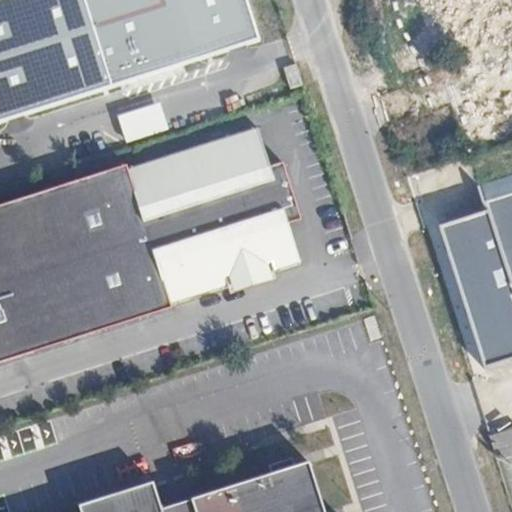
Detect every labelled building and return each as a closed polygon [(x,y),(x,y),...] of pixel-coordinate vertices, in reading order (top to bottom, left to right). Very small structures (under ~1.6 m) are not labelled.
[(0,0),(0,122),(238,48),(222,0),(0,0)] [(261,76),(268,98),(284,93),(278,72),(261,76)] [(129,143),(173,129),(165,103),(120,117),(129,143)] [(108,171),(0,205),(0,369),(154,320),(155,312),(280,273),(266,230),(279,226),(261,169),(247,173),(235,137),(110,178),(108,171)] [(511,175),(458,193),(511,361),(511,175)] [(330,322),(356,313),(351,299),(325,306),(330,322)] [(472,441),(477,457),(504,449),(498,432),(472,441)] [(324,511),(307,456),(164,500),(156,475),(82,498),(85,510),(78,511),(324,511)]
